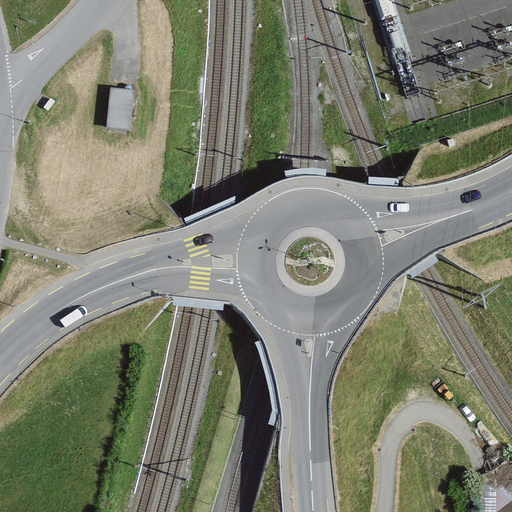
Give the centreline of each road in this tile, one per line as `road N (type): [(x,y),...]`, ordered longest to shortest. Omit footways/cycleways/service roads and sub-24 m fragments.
road 1 (secondary): [(252,259),(191,262),(119,280),(35,325),(0,358)]
road 2 (secondary): [(313,511),(309,321)]
road 3 (secondary): [(366,239),(332,207),(301,204),(272,217),(252,259)]
road 4 (secondary): [(366,239),(511,192)]
road 5 (residential): [(0,94),(98,0)]
